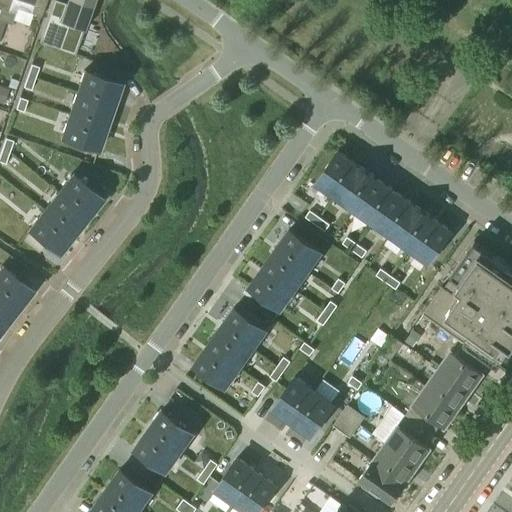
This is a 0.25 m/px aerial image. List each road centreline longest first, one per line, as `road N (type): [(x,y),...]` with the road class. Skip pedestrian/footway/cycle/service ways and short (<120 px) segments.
road 1 (residential): [(0,393),(137,209),(150,185),(155,117),(249,45)]
road 2 (residential): [(150,353),(329,99)]
road 3 (residential): [(511,223),(329,99)]
road 4 (residential): [(318,468),(150,353)]
road 5 (residential): [(38,511),(150,353)]
